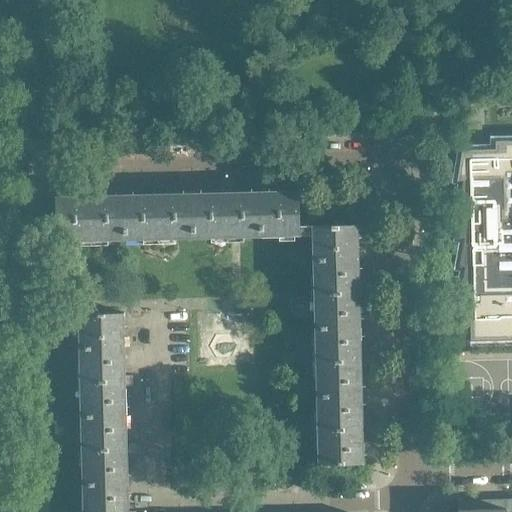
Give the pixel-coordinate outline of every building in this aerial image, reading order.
[(511,218),(501,219),(501,209),(504,209),(503,178),(463,179),(457,210),(459,210),(459,209),(463,209),(458,238),(460,239),(460,237),(464,238),(459,267),(460,267),(461,266),(465,267),(458,303),(469,303),(470,341),(511,339),(511,218)] [(300,236),(299,211),(299,190),(260,191),(261,237),(300,236)] [(261,237),(260,191),(192,193),(193,239),(261,237)] [(193,239),(192,193),(124,194),(125,240),(193,239)] [(125,240),(124,194),(55,196),(56,242),(125,240)] [(358,250),(358,231),(358,224),(312,225),(312,260),(358,259),(358,258),(362,258),(362,250),(358,250)] [(360,327),(359,288),(358,259),(312,260),(314,328),(360,327)] [(124,338),(124,329),(124,312),(78,313),(79,348),(124,347),(124,346),(128,346),(128,338),(124,338)] [(362,395),(361,356),(360,327),(314,328),(316,396),(362,395)] [(126,415),(125,376),(124,347),(79,348),(80,416),(126,415)] [(363,463),(362,424),(362,395),(316,396),(317,465),(363,463)] [(128,483),(127,444),(126,415),(80,416),(82,484),(128,483)] [(128,511),(129,511),(128,483),(82,484),(82,511),(128,511)] [(511,511),(511,498),(458,500),(458,511),(511,511)]
